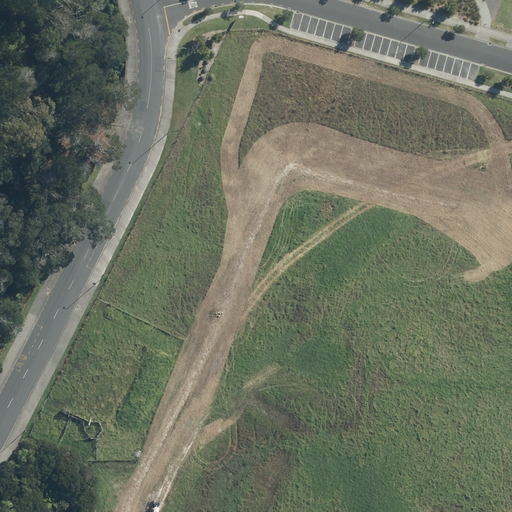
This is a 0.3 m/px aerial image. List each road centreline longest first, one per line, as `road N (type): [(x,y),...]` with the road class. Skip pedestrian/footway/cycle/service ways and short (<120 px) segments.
road 1 (secondary): [(0,417),(136,154),(148,106),(147,14)]
road 2 (residential): [(304,0),(511,64)]
